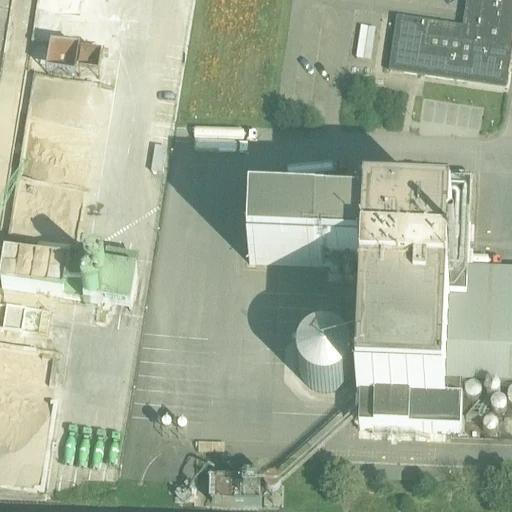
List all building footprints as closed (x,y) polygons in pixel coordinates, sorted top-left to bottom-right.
[(390,73),(505,90),(511,41),(511,0),(468,0),(464,31),(398,21),(390,73)] [(49,29),(44,55),(72,61),(77,35),(49,29)] [(365,64),(383,65),(384,33),(366,32),(365,64)] [(98,61),(99,41),(79,40),(77,59),(98,61)] [(511,273),(474,272),(476,229),(468,229),(471,178),(452,177),(451,188),(368,185),(367,216),(365,216),(364,225),(250,220),(248,266),(329,270),(328,283),(362,284),(357,400),(361,401),(359,431),(461,436),(463,386),(511,388),(511,273)] [(85,304),(132,311),(138,273),(91,266),(90,269),(7,256),(3,288),(85,301),(85,304)] [(277,473),(263,479),(273,504),(287,499),(277,473)] [(208,504),(260,506),(261,483),(209,481),(208,504)]
